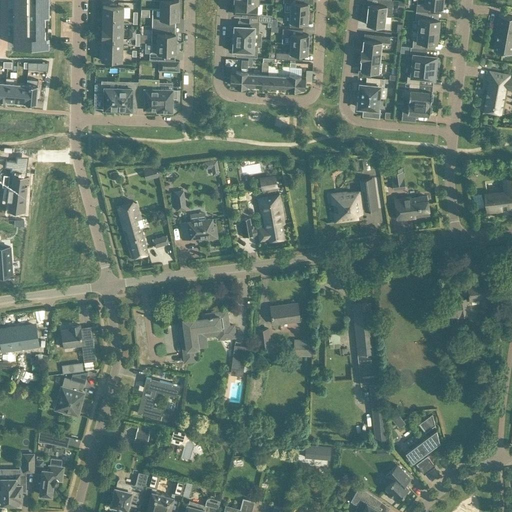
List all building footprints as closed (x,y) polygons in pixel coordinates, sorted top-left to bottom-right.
[(15,34),(15,45),(45,45),(45,34),(48,34),(48,16),(45,16),(45,0),(17,0),(18,10),(15,10),(15,23),(18,23),(18,34),(15,34)] [(160,0),(160,9),(179,9),(178,0),(160,0)] [(291,2),(291,11),(308,12),(308,2),(302,2),(302,0),(283,0),(283,2),(291,2)] [(367,14),(385,16),(391,16),(393,0),(378,0),(378,4),(369,3),(367,14)] [(417,1),(416,11),(428,12),(428,6),(442,7),(443,0),(424,0),(424,2),(417,1)] [(258,3),(234,2),(235,2),(234,13),(240,14),(240,20),(248,20),(259,21),(258,20),(258,14),(257,14),(258,3)] [(103,5),(102,16),(123,17),(124,6),(117,6),(117,3),(109,3),(109,5),(103,5)] [(152,9),(152,26),(166,26),(166,19),(178,19),(179,9),(160,9),(152,9)] [(308,12),(291,11),(290,26),(301,27),(301,22),(307,22),(308,12)] [(428,12),(416,11),(415,20),(419,20),(418,29),(439,31),(440,24),(439,24),(439,19),(429,18),(430,12),(428,12)] [(385,16),(367,14),(366,24),(384,26),(385,16)] [(511,16),(499,14),(495,35),(497,35),(494,50),(511,53),(511,16)] [(102,16),(102,27),(123,28),(123,17),(102,16)] [(259,32),(259,21),(248,20),(248,26),(235,26),(235,31),(232,31),(232,37),(253,39),(254,31),(259,32)] [(158,34),(158,43),(176,43),(176,33),(166,33),(166,26),(152,26),(152,33),(158,34)] [(102,27),(102,38),(123,39),(123,28),(102,27)] [(291,35),(291,43),(308,44),(309,34),(303,34),(303,29),(283,28),(282,35),(291,35)] [(412,46),(423,48),(426,48),(427,42),(437,43),(437,38),(438,38),(439,31),(418,29),(417,38),(413,37),(412,46)] [(364,38),(363,49),(381,51),(382,41),(390,42),(390,36),(374,34),(373,39),(364,38)] [(253,46),(253,39),(232,37),(232,44),(234,44),(234,49),(246,50),(246,56),(257,57),(258,46),(253,46)] [(102,38),(102,49),(122,49),(123,39),(102,38)] [(176,43),(158,43),(152,43),(151,52),(150,52),(150,60),(159,60),(165,60),(165,53),(175,53),(175,51),(178,51),(178,45),(176,44),(176,43)] [(308,44),(291,43),(290,52),(276,51),(276,58),(298,59),(298,53),(307,54),(308,44)] [(413,53),(411,64),(439,67),(439,60),(437,60),(437,55),(423,53),(423,48),(412,46),(411,46),(410,53),(413,53)] [(360,59),(361,60),(361,59),(380,61),(381,51),(363,49),(361,48),(360,59)] [(122,49),(102,49),(101,60),(108,60),(108,62),(115,62),(116,60),(122,61),(122,49)] [(361,59),(361,60),(360,70),(371,71),(371,74),(379,75),(381,75),(381,72),(384,72),(386,62),(380,61),(361,59)] [(179,60),(165,60),(159,60),(159,70),(179,70),(179,60)] [(407,75),(407,82),(419,83),(420,77),(435,79),(435,74),(438,74),(439,67),(411,64),(410,76),(407,75)] [(235,86),(246,86),(247,71),(236,70),(235,72),(231,72),(230,84),(235,84),(235,86)] [(484,95),(482,109),(503,113),(508,85),(511,85),(511,77),(509,77),(509,76),(510,74),(489,70),(487,79),(489,79),(486,95),(484,95)] [(247,85),(268,86),(268,74),(248,73),(248,71),(247,71),(246,86),(247,86),(247,85)] [(288,89),(289,73),(289,75),(268,74),(268,86),(288,87),(288,89)] [(289,73),(288,89),(300,90),(300,88),(305,88),(306,76),(301,76),(301,74),(289,73)] [(359,90),(359,95),(360,95),(379,97),(386,98),(387,86),(384,86),(384,78),(367,76),(366,84),(360,83),(359,90)] [(7,77),(5,100),(15,100),(17,78),(7,77)] [(17,78),(15,100),(24,101),(24,102),(25,102),(27,83),(26,83),(17,83),(17,78)] [(27,83),(25,102),(36,103),(37,96),(38,97),(39,90),(37,90),(38,84),(38,79),(27,78),(27,83)] [(157,110),(158,110),(158,88),(149,88),(149,78),(139,78),(138,99),(139,99),(139,95),(144,96),(144,108),(157,108),(157,110)] [(119,87),(118,109),(123,109),(123,111),(130,111),(130,109),(132,109),(132,98),(138,99),(138,96),(139,81),(128,80),(127,87),(119,87)] [(420,83),(419,83),(407,82),(405,82),(404,92),(409,93),(409,100),(430,103),(431,101),(433,101),(433,95),(431,95),(432,91),(419,89),(420,83)] [(113,109),(118,109),(119,87),(102,86),(102,83),(95,83),(94,97),(101,97),(101,102),(104,102),(104,108),(106,108),(106,110),(113,111),(113,109)] [(159,88),(158,110),(172,110),(172,97),(177,98),(177,89),(173,89),(173,88),(159,88)] [(358,99),(357,107),(363,108),(363,115),(379,117),(380,109),(378,109),(379,97),(360,95),(359,95),(358,99)] [(430,103),(409,100),(408,108),(403,107),(401,119),(415,121),(416,113),(429,115),(430,110),(432,110),(432,105),(430,104),(430,103)] [(6,159),(5,166),(11,167),(10,176),(12,176),(10,187),(8,187),(7,200),(12,201),(10,210),(23,211),(25,202),(23,201),(25,183),(27,183),(28,177),(26,177),(27,168),(15,166),(16,160),(6,159)] [(207,174),(219,174),(219,160),(207,160),(207,174)] [(402,171),(392,172),(393,179),(392,180),(393,189),(405,187),(404,178),(403,178),(402,171)] [(265,177),(267,188),(277,186),(275,175),(265,177)] [(334,211),(335,221),(358,218),(358,213),(362,213),(362,208),(365,208),(365,201),(375,199),(372,177),(361,179),(363,196),(360,196),(359,191),(350,192),(350,191),(338,192),(329,194),(331,204),(337,203),(338,211),(334,211)] [(486,193),(489,211),(511,207),(511,177),(504,179),(505,191),(486,193)] [(175,191),(176,198),(184,197),(183,190),(175,191)] [(253,229),(254,234),(259,233),(260,240),(268,239),(268,240),(285,237),(282,223),(284,223),(279,194),(267,196),(270,210),(263,211),(266,227),(253,229)] [(395,199),(398,219),(407,218),(407,216),(429,213),(426,196),(410,198),(410,199),(403,200),(402,197),(395,199)] [(117,208),(131,258),(149,253),(141,226),(143,226),(137,202),(117,208)] [(191,221),(181,222),(183,238),(199,236),(199,239),(217,237),(215,225),(213,225),(212,218),(206,219),(205,211),(190,213),(191,221)] [(242,218),(243,225),(251,223),(250,216),(242,218)] [(154,246),(168,242),(166,234),(152,238),(154,246)] [(0,273),(12,272),(10,246),(0,246),(0,273)] [(468,285),(469,295),(470,299),(482,298),(483,306),(490,305),(489,297),(490,296),(489,290),(488,280),(480,281),(481,283),(468,285)] [(438,303),(440,318),(466,315),(465,300),(438,303)] [(271,306),(272,316),(273,323),(300,320),(298,302),(271,306)] [(354,314),(359,370),(361,385),(369,384),(376,444),(387,443),(380,383),(382,383),(380,368),(377,368),(372,312),(371,302),(352,304),(354,314)] [(202,317),(195,318),(197,330),(203,329),(216,327),(222,327),(224,338),(225,338),(236,336),(236,334),(234,325),(229,325),(227,310),(201,313),(202,317)] [(184,326),(180,327),(185,362),(195,360),(197,360),(195,348),(199,348),(197,330),(195,318),(195,317),(183,318),(184,326)] [(62,330),(63,338),(58,339),(59,346),(64,345),(64,346),(82,344),(84,362),(96,360),(93,337),(88,338),(82,339),(80,324),(70,325),(70,328),(62,330)] [(20,325),(0,328),(3,351),(14,349),(13,341),(21,340),(22,348),(40,346),(39,336),(37,336),(35,325),(20,327),(20,325)] [(257,330),(259,346),(267,345),(268,357),(275,356),(274,343),(270,344),(268,329),(257,330)] [(312,340),(294,340),(293,355),(311,356),(312,340)] [(250,362),(233,359),(231,374),(242,376),(243,371),(249,371),(250,362)] [(65,377),(56,408),(62,410),(62,411),(62,412),(62,413),(63,413),(63,414),(64,415),(65,415),(65,416),(66,416),(67,416),(68,416),(69,416),(69,415),(70,415),(70,414),(71,414),(71,413),(78,415),(78,413),(79,413),(81,408),(80,407),(84,392),(78,391),(81,381),(85,382),(87,372),(72,374),(71,378),(65,377)] [(147,376),(144,387),(140,400),(137,413),(160,418),(163,409),(153,406),(157,391),(170,394),(173,383),(147,376)] [(422,471),(424,474),(435,465),(433,463),(427,455),(425,457),(422,454),(440,441),(436,428),(433,431),(431,428),(435,425),(432,413),(418,424),(425,432),(429,429),(431,432),(416,444),(413,441),(407,445),(409,448),(405,452),(412,461),(418,457),(421,460),(416,463),(422,471)] [(40,429),(38,441),(50,442),(58,444),(67,446),(70,436),(60,434),(52,432),(40,429)] [(184,441),(186,432),(174,429),(172,439),(174,442),(179,444),(184,441)] [(134,439),(147,443),(149,433),(136,430),(134,439)] [(306,444),(305,456),(330,459),(331,446),(306,444)] [(24,471),(34,471),(34,453),(24,453),(24,471)] [(38,477),(37,487),(41,487),(40,494),(52,495),(53,484),(56,484),(58,482),(58,479),(62,480),(63,466),(61,466),(61,459),(51,458),(50,465),(49,465),(49,470),(43,469),(42,474),(39,473),(38,477)] [(397,464),(385,475),(391,482),(385,487),(388,491),(388,493),(391,496),(393,496),(397,500),(409,488),(405,484),(411,478),(397,464)] [(153,487),(148,503),(145,511),(169,511),(174,496),(155,491),(160,474),(151,471),(147,485),(153,487)] [(136,483),(134,485),(124,483),(123,489),(115,488),(114,492),(112,492),(110,499),(112,500),(111,504),(115,505),(115,507),(122,509),(123,507),(127,508),(129,500),(133,501),(132,504),(140,506),(148,474),(139,472),(136,483)] [(0,490),(2,490),(2,503),(5,503),(6,505),(11,505),(12,503),(20,503),(20,502),(21,502),(21,490),(25,490),(25,475),(15,475),(15,477),(0,477),(0,490)] [(173,492),(182,495),(186,481),(176,478),(173,492)] [(187,480),(183,494),(189,496),(193,481),(187,480)] [(382,501),(374,495),(359,486),(351,501),(364,508),(361,511),(382,511),(377,509),(382,501)] [(206,499),(205,505),(189,500),(185,511),(216,511),(220,500),(211,497),(210,497),(209,497),(208,497),(207,498),(206,499)] [(251,511),(255,501),(243,498),(239,511),(251,511)]
